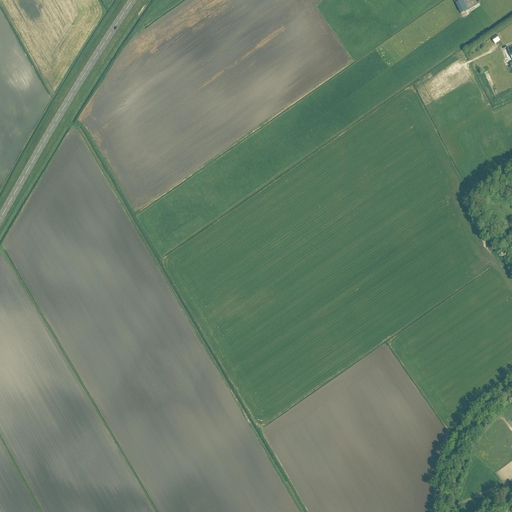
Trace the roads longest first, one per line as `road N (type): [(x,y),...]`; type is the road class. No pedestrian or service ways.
road 1 (primary): [(0,219),(132,0)]
road 2 (tertiary): [(436,511),(457,441),(511,387)]
